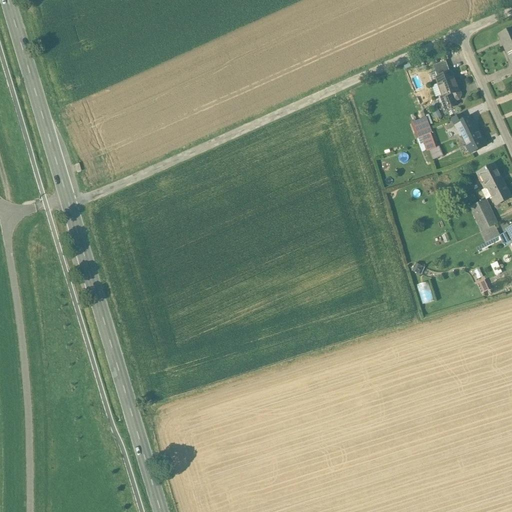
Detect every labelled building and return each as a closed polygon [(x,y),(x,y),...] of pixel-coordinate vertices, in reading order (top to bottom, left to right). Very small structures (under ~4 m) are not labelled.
[(511,29),(501,34),(511,59),(511,29)] [(464,88),(456,68),(440,74),(447,94),(464,88)] [(490,140),(476,114),(468,117),(466,112),(457,116),(470,144),(477,140),(479,145),(490,140)] [(433,127),(428,115),(419,119),(423,132),(433,127)] [(439,142),(433,127),(423,132),(428,146),(439,142)] [(447,154),(439,142),(428,146),(438,159),(447,154)] [(511,198),(494,166),(478,174),(485,190),(482,192),(486,200),(492,197),(497,206),(511,198)] [(497,225),(486,201),(471,208),(482,232),(495,226),(497,225)] [(502,241),(495,226),(482,232),(480,233),(486,243),(476,248),(479,254),(488,250),(487,248),(502,241)] [(421,274),(425,267),(416,263),(412,270),(421,274)] [(486,280),(480,282),(484,292),(490,290),(486,280)] [(429,282),(417,284),(421,303),(433,301),(429,282)]
